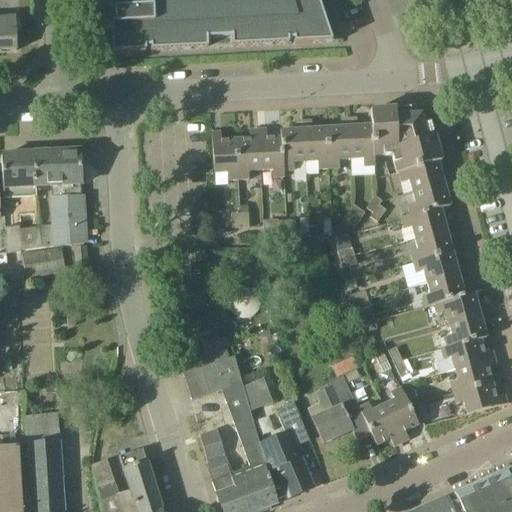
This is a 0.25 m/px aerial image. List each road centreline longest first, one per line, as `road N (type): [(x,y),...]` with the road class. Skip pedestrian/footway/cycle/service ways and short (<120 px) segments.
road 1 (residential): [(189,511),(130,258),(121,96)]
road 2 (tertiary): [(121,96),(397,77)]
road 3 (residential): [(330,511),(511,438)]
